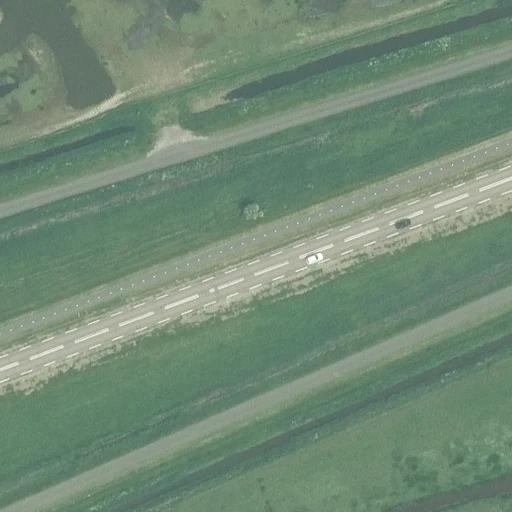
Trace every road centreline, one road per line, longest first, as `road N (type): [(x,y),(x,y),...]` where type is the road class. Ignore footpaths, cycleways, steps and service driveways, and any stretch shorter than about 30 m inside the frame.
road 1 (secondary): [(0,371),(511,179)]
road 2 (unclassified): [(511,62),(0,222)]
road 3 (unclassified): [(37,511),(511,304)]
